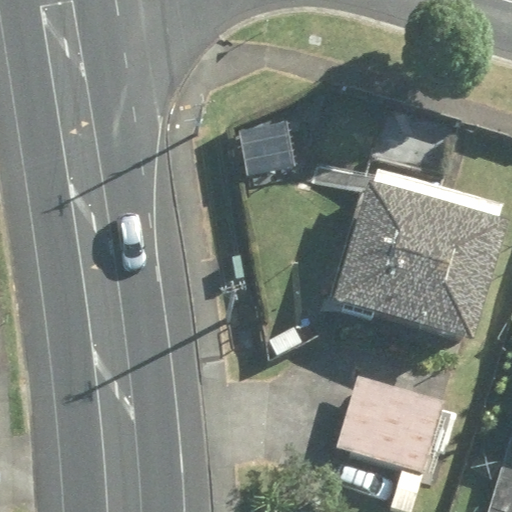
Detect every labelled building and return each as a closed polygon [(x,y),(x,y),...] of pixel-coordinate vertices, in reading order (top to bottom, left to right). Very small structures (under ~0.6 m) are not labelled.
[(457,131),(391,112),(377,161),(443,180),(457,131)] [(286,126),(238,135),(247,185),(295,176),(286,126)] [(367,177),(325,313),(463,355),(504,219),(367,177)] [(442,407),(355,382),(333,455),(420,481),(442,407)] [(511,511),(511,443),(509,443),(488,511),(511,511)]
